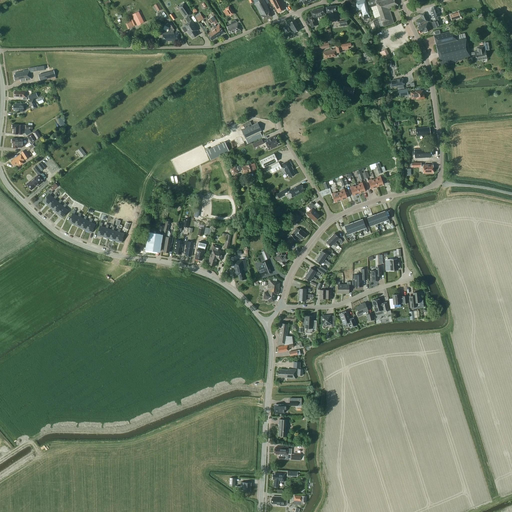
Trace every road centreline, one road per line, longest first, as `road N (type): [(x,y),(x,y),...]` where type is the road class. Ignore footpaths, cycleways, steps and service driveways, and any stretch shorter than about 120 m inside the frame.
road 1 (tertiary): [(266,323),(223,282),(200,272),(75,242),(40,217),(0,170)]
road 2 (residential): [(298,11),(209,47),(0,50)]
road 3 (unclassified): [(331,218),(439,178),(431,81),(406,13)]
road 4 (residential): [(298,11),(312,62),(278,121),(331,218)]
road 5 (tertiary): [(260,511),(266,323)]
road 6 (residential): [(279,306),(322,309),(409,275)]
